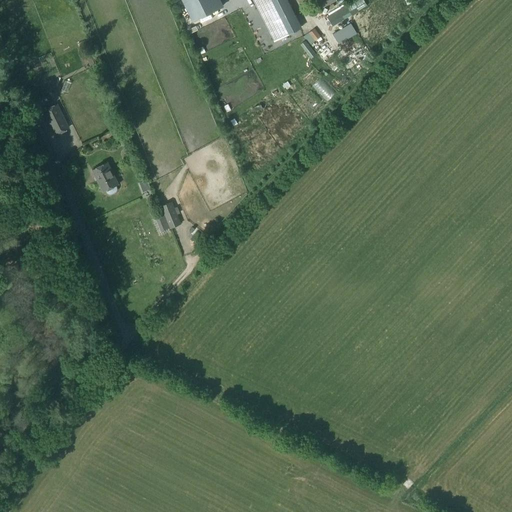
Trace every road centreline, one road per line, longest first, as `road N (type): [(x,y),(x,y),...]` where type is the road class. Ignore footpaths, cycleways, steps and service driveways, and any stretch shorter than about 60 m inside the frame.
road 1 (track): [(440,0),(136,328),(6,511)]
road 2 (unknown): [(126,342),(51,154)]
